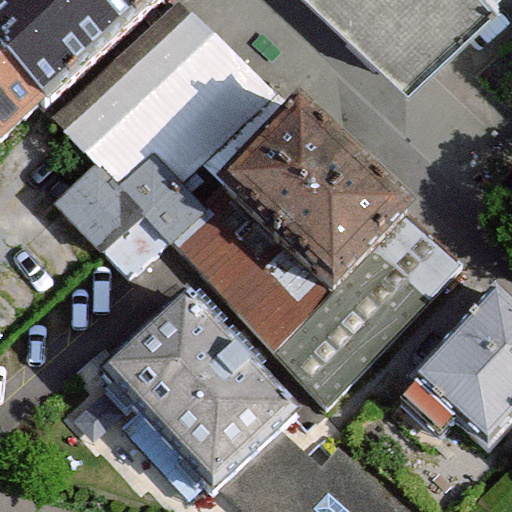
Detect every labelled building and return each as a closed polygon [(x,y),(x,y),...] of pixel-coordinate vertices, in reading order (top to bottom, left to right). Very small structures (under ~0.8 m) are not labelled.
[(177,0),(19,0),(1,17),(72,95),(177,0)] [(306,0),(395,94),(492,3),(489,0),(306,0)] [(0,159),(63,103),(0,32),(0,159)] [(428,224),(319,106),(231,188),(339,305),(428,224)] [(321,417),(205,296),(115,381),(230,503),(321,417)] [(511,432),(511,335),(481,306),(409,383),(488,458),(511,432)] [(327,470),(299,443),(242,503),(251,511),(408,511),(344,452),(327,470)]
